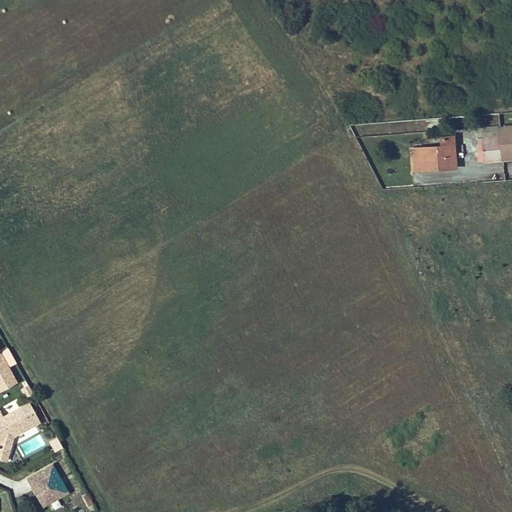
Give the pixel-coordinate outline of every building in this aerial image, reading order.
[(511,135),(511,125),(500,127),(501,131),(501,136),(511,135)] [(511,135),(501,136),(503,159),(511,158),(511,135)] [(412,171),(440,169),(440,166),(457,165),(455,136),(442,137),(442,146),(411,149),(412,171)] [(484,152),(477,152),(478,162),(503,159),(501,136),(483,138),(478,138),(479,144),(483,144),(484,152)] [(0,353),(0,354),(8,368),(16,363),(8,349),(0,353)] [(0,391),(16,383),(8,368),(0,354),(0,391)] [(34,395),(29,386),(22,389),(27,398),(34,395)] [(0,411),(0,458),(8,461),(14,438),(32,428),(21,409),(4,419),(0,411)] [(28,480),(41,503),(49,501),(58,497),(59,499),(69,494),(54,465),(28,480)] [(44,508),(59,499),(58,497),(49,501),(41,503),(44,508)]
